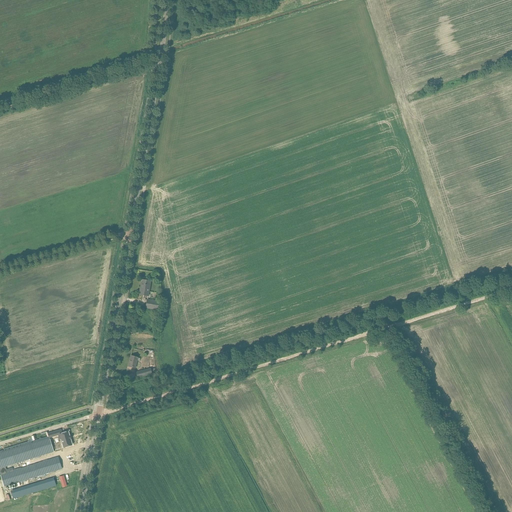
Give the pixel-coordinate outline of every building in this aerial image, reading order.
[(148,296),(150,281),(142,280),(141,284),(142,284),(140,295),(148,296)] [(159,302),(147,300),(146,308),(158,310),(159,302)] [(135,368),(137,357),(131,356),(128,366),(135,368)] [(151,368),(136,372),(138,378),(152,374),(151,369),(151,368)] [(61,429),(47,434),(48,437),(49,436),(49,438),(58,435),(60,435),(61,439),(64,447),(72,445),(70,439),(71,439),(70,436),(68,432),(62,434),(61,429)] [(0,451),(0,473),(4,487),(11,485),(6,470),(6,467),(54,452),(50,441),(49,438),(49,436),(48,437),(33,441),(4,450),(0,451)] [(12,468),(6,470),(11,485),(29,479),(44,475),(47,474),(52,472),(56,471),(52,459),(48,460),(43,461),(13,471),(12,468)] [(56,486),(54,478),(25,487),(27,495),(56,486)]
